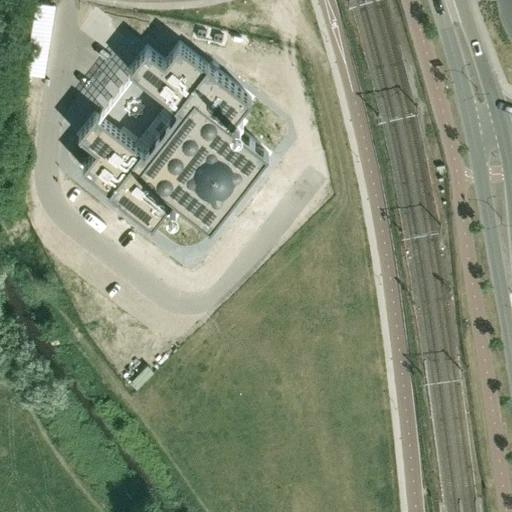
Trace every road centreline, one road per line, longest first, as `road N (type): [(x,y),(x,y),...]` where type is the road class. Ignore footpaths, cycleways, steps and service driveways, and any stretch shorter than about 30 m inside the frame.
road 1 (secondary): [(478,146),(511,328)]
road 2 (secondary): [(437,0),(474,122)]
road 3 (secondary): [(500,115),(461,0)]
